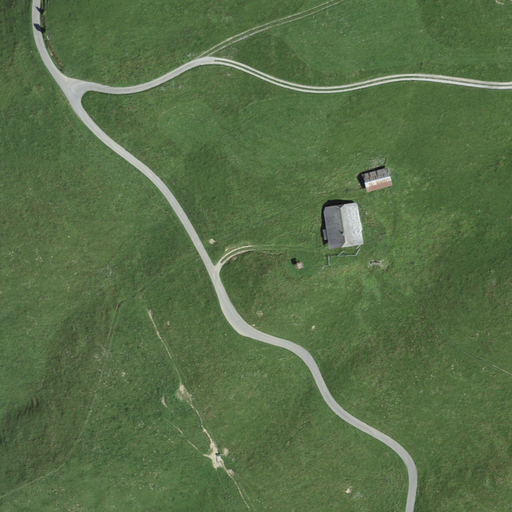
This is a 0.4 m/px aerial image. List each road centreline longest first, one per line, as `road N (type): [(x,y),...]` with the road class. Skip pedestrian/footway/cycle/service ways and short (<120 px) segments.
road 1 (track): [(511,85),(420,76),(310,89),(210,61),(140,87),(70,92)]
road 2 (track): [(339,0),(229,41),(193,64)]
